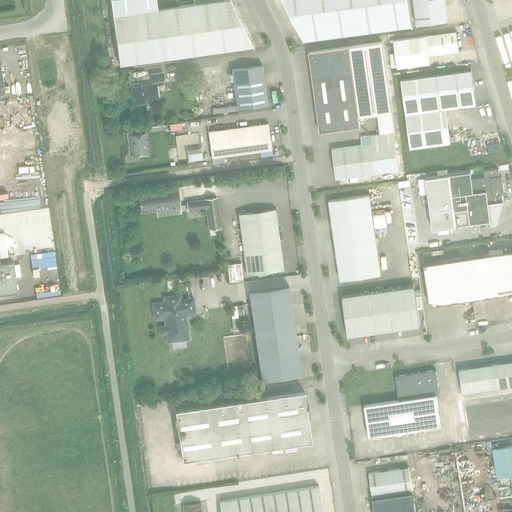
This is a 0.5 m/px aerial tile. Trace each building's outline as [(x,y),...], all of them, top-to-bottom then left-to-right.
[(230,0),(193,0),(194,4),(157,9),(155,0),(110,0),(120,64),(253,46),(230,0)] [(284,0),(304,40),(411,25),(407,0),(284,0)] [(413,0),(414,9),(446,5),(445,0),(413,0)] [(448,21),(446,5),(414,9),(416,25),(448,21)] [(457,31),(427,35),(393,40),(395,53),(397,67),(397,68),(431,63),(429,55),(459,51),(457,31)] [(349,46),(359,117),(377,114),(391,112),(382,42),(349,46)] [(112,62),(118,61),(115,46),(109,47),(112,62)] [(309,52),(320,132),(360,126),(359,117),(349,46),(309,52)] [(267,105),(262,65),(232,69),(237,109),(267,105)] [(451,143),(446,109),(475,105),(471,70),(401,80),(410,149),(451,143)] [(152,74),(153,81),(164,80),(163,73),(152,74)] [(133,87),(135,104),(158,101),(156,84),(133,87)] [(211,112),(234,109),(233,103),(210,106),(211,112)] [(29,112),(0,115),(0,153),(34,148),(29,112)] [(272,150),(270,140),(268,123),(208,131),(212,158),(272,150)] [(398,170),(393,132),(371,135),(372,143),(332,149),(336,179),(398,170)] [(130,135),(133,156),(148,154),(145,133),(130,135)] [(0,198),(41,192),(34,148),(0,153),(0,198)] [(499,176),(498,168),(483,170),(480,171),(476,171),(472,172),(469,172),(448,175),(426,178),(432,229),(490,222),(491,225),(496,225),(497,203),(503,202),(502,194),(504,194),(501,176),(499,176)] [(180,207),(177,188),(138,193),(140,213),(145,212),(180,207)] [(381,274),(369,195),(329,200),(340,280),(381,274)] [(217,198),(205,199),(205,205),(209,229),(221,228),(217,198)] [(275,209),(239,214),(247,274),(283,269),(275,209)] [(13,261),(0,263),(0,294),(55,286),(46,224),(8,229),(13,261)] [(511,250),(424,264),(430,305),(481,297),(511,292),(511,250)] [(243,280),(240,262),(227,264),(229,282),(243,280)] [(348,337),(420,326),(414,285),(342,296),(348,337)] [(250,304),(262,381),(302,375),(289,286),(249,291),(250,304)] [(180,300),(180,295),(164,297),(165,302),(153,304),(155,319),(165,317),(168,341),(188,338),(185,315),(195,313),(193,298),(180,300)] [(511,386),(511,361),(459,369),(462,393),(511,386)] [(369,437),(441,426),(436,394),(439,394),(436,370),(395,376),(399,400),(364,405),(369,437)] [(234,401),(175,410),(182,460),(242,451),(312,441),(304,391),(234,401)] [(497,478),(511,476),(511,481),(511,445),(493,448),(497,478)] [(393,447),(372,451),(373,456),(394,452),(393,447)] [(409,467),(369,473),(372,497),(374,511),(415,511),(412,491),(409,467)] [(220,511),(322,511),(318,486),(219,501),(220,511)] [(202,511),(201,503),(183,506),(183,511),(202,511)]
